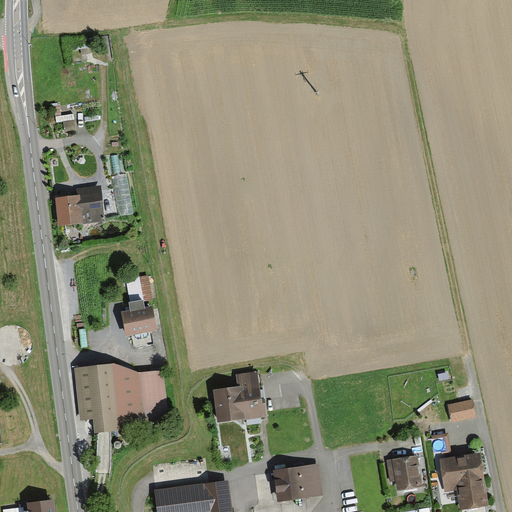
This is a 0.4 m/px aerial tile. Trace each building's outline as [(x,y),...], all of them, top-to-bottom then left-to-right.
[(62,130),(74,129),(72,116),(61,117),(62,130)] [(119,215),(134,213),(130,175),(115,177),(119,215)] [(55,199),(58,227),(105,222),(100,187),(79,190),(80,196),(55,199)] [(153,304),(149,275),(125,279),(129,307),(146,305),(153,304)] [(123,313),(127,336),(132,335),(134,347),(153,344),(150,332),(157,331),(152,307),(146,309),(146,305),(129,307),(130,312),(123,313)] [(112,365),(76,369),(82,417),(93,416),(94,428),(127,425),(127,418),(166,413),(161,372),(138,375),(112,365)] [(214,391),(218,423),(266,418),(265,404),(263,404),(258,372),(237,374),(238,387),(214,391)] [(449,406),(452,424),(477,418),(473,400),(449,406)] [(460,511),(489,506),(480,453),(440,460),(445,493),(457,491),(460,511)] [(397,491),(423,487),(418,456),(387,461),(390,483),(396,482),(397,491)] [(319,465),(274,471),(279,503),(324,495),(319,465)] [(231,511),(227,479),(155,491),(158,511),(231,511)] [(55,511),(54,500),(27,504),(28,507),(20,508),(20,511),(55,511)]
